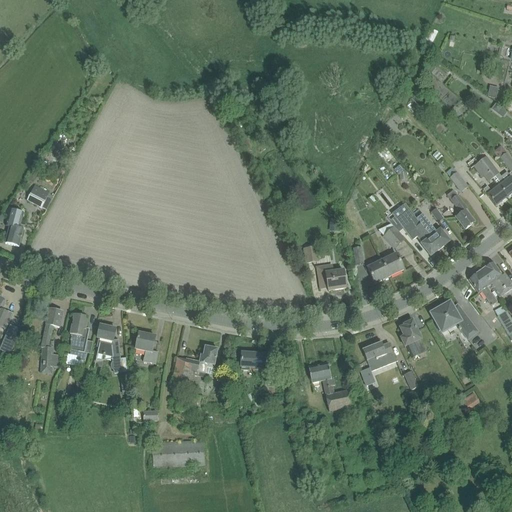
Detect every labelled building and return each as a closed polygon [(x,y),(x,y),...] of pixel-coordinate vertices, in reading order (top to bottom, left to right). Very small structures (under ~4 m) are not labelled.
[(432,74),(436,69),(431,65),(427,70),(432,74)] [(420,89),(416,94),(420,98),(425,94),(420,89)] [(489,89),(488,96),(496,98),(498,91),(489,89)] [(504,92),(497,102),(501,105),(505,100),(506,101),(509,96),(508,95),(504,92)] [(416,95),(412,99),(417,106),(422,102),(416,95)] [(458,118),(462,114),(455,107),(451,110),(458,118)] [(501,148),(494,153),(497,158),(500,159),(511,173),(511,172),(511,160),(506,154),(501,148)] [(438,162),(443,157),(437,151),(433,156),(438,162)] [(486,158),(480,162),(493,179),(497,176),(499,175),(494,169),(486,158)] [(480,162),(474,167),(483,178),(484,177),(489,183),(493,179),(480,162)] [(400,165),(394,170),(399,176),(399,175),(400,180),(401,180),(404,180),(407,179),(408,179),(407,172),(400,165)] [(461,193),(468,188),(453,168),(446,173),(461,193)] [(493,179),(499,187),(507,198),(511,194),(511,179),(511,178),(510,179),(506,173),(501,177),(499,175),(497,176),(493,179)] [(35,186),(27,201),(47,211),(54,197),(49,195),(49,193),(35,186)] [(488,187),(483,190),(488,196),(487,196),(489,199),(496,207),(507,198),(499,187),(492,193),(488,187)] [(465,230),(475,223),(465,211),(467,209),(453,191),(447,196),(460,214),(455,218),(465,230)] [(438,223),(444,219),(437,209),(431,213),(438,223)] [(5,243),(5,244),(19,247),(23,230),(24,227),(25,227),(25,226),(21,225),(24,213),(23,213),(20,212),(20,213),(11,210),(10,210),(6,227),(10,228),(6,243),(5,243)] [(403,229),(407,235),(412,241),(417,237),(422,244),(421,245),(424,249),(431,257),(440,250),(420,224),(417,220),(416,219),(411,212),(409,210),(396,220),(395,218),(394,218),(390,221),(389,222),(391,225),(393,228),(396,231),(402,227),(403,229)] [(422,215),(417,220),(420,224),(440,250),(450,242),(444,234),(440,230),(436,233),(422,215)] [(384,236),(383,237),(394,249),(405,240),(398,233),(396,231),(393,228),(384,236)] [(305,265),(319,263),(317,248),(303,249),(305,265)] [(353,249),(356,266),(364,265),(362,248),(353,249)] [(389,277),(404,270),(396,255),(382,262),(389,277)] [(375,284),(389,277),(382,262),(368,270),(375,284)] [(483,270),(483,271),(488,278),(486,279),(490,285),(497,296),(499,298),(511,289),(511,286),(504,275),(502,276),(499,272),(493,263),(491,265),(490,265),(488,266),(488,267),(486,268),(486,269),(487,269),(484,271),(483,271),(483,270)] [(333,273),(332,266),(317,268),(319,279),(326,278),(328,292),(346,289),(344,271),(333,273)] [(471,279),(469,281),(475,289),(478,294),(481,292),(492,307),(497,303),(487,288),(490,285),(486,279),(488,278),(483,271),(479,274),(480,274),(477,276),(476,276),(476,275),(476,276),(474,277),(473,277),(471,278),(471,279)] [(0,327),(2,329),(2,328),(4,324),(9,326),(14,314),(8,311),(7,312),(0,308),(0,307),(3,309),(6,302),(5,302),(3,301),(0,299),(0,327)] [(442,308),(431,314),(437,325),(436,326),(436,325),(435,325),(439,332),(440,331),(439,331),(440,330),(440,331),(442,333),(456,325),(459,329),(458,329),(460,331),(461,331),(468,340),(469,340),(478,333),(457,306),(453,309),(450,303),(445,306),(442,308)] [(503,306),(495,311),(498,317),(497,318),(508,336),(511,334),(511,321),(507,312),(503,306)] [(59,328),(61,323),(63,313),(50,311),(48,320),(41,348),(43,348),(42,368),(42,375),(52,375),(52,369),(58,369),(58,359),(53,358),(53,343),(50,342),(53,327),(59,328)] [(87,342),(88,339),(90,330),(86,329),(88,322),(85,322),(86,318),(83,317),(74,315),(72,325),(70,335),(70,356),(77,357),(77,360),(85,362),(86,354),(89,342),(87,342)] [(405,327),(400,329),(404,338),(401,339),(405,347),(406,347),(412,359),(420,355),(415,343),(420,340),(421,340),(417,331),(412,322),(411,323),(410,322),(405,324),(406,325),(404,326),(405,327)] [(10,326),(0,351),(12,356),(18,329),(10,326)] [(98,336),(98,339),(99,339),(101,339),(100,348),(98,355),(113,358),(113,362),(112,364),(111,366),(111,368),(112,370),(114,371),(115,375),(118,374),(118,373),(122,373),(121,359),(119,342),(114,341),(114,340),(116,330),(114,329),(107,328),(107,327),(103,326),(102,327),(100,326),(98,336)] [(156,365),(157,363),(159,353),(153,352),(156,338),(139,334),(137,344),(136,350),(146,352),(143,362),(156,365)] [(383,347),(382,344),(363,351),(370,369),(378,366),(379,368),(396,361),(389,344),(383,347)] [(175,369),(172,385),(192,389),(194,377),(198,377),(205,379),(206,374),(207,368),(214,370),(214,367),(216,360),(218,350),(205,348),(203,356),(201,356),(200,362),(186,359),(186,361),(177,359),(175,369)] [(249,369),(263,370),(264,362),(264,356),(242,355),(241,365),(241,369),(241,371),(249,371),(249,369)] [(331,379),(328,364),(308,369),(312,384),(322,382),(329,413),(352,408),(349,392),(334,395),(333,387),(335,386),(334,379),(331,379)] [(274,384),(275,372),(268,371),(267,384),(274,384)] [(413,394),(420,392),(411,372),(405,375),(413,394)] [(79,408),(84,384),(77,383),(72,406),(79,408)] [(465,413),(480,403),(473,393),(459,402),(448,410),(453,417),(463,410),(465,413)] [(178,414),(197,413),(196,398),(177,399),(178,414)] [(338,422),(358,416),(356,409),(336,414),(338,422)] [(143,422),(158,421),(157,412),(143,413),(143,422)] [(154,470),(205,467),(204,441),(152,444),(154,470)]
